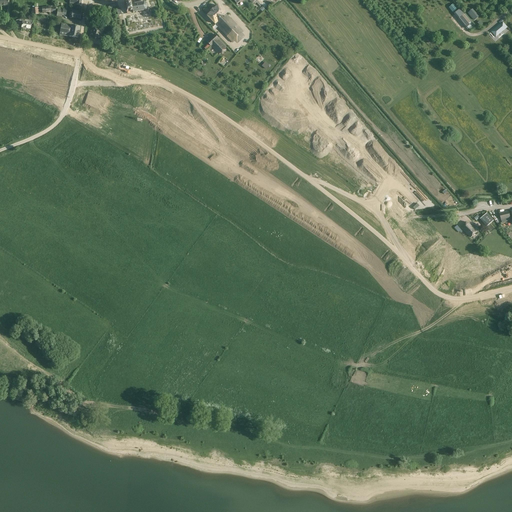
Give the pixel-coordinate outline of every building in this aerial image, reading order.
[(125,1),(126,6),(125,7),(126,11),(127,13),(131,12),(131,11),(132,11),(132,13),(145,11),(147,8),(147,4),(144,2),(134,4),(134,2),(131,2),(130,0),(125,1)] [(208,15),(207,16),(215,24),(216,24),(219,27),(218,27),(232,42),(234,40),(242,33),(243,32),(231,19),(226,14),(218,5),(214,9),(213,9),(212,11),(211,11),(212,12),(208,15)] [(62,10),(57,9),(56,16),(62,17),(62,15),(66,15),(67,9),(63,9),(62,10)] [(468,12),(474,21),(478,18),(472,9),(468,12)] [(71,18),(80,19),(81,12),(72,11),(72,12),(70,12),(69,18),(71,18)] [(458,19),(465,27),(470,22),(464,14),(458,19)] [(22,23),(21,28),(30,29),(31,24),(32,25),(33,22),(31,21),(28,20),(26,20),(25,20),(22,20),(20,20),(16,21),(16,23),(22,23)] [(71,25),(67,25),(61,24),(59,35),(69,37),(69,36),(71,26),(71,25)] [(500,24),(491,32),(496,38),(505,30),(500,24)] [(91,28),(88,42),(99,45),(100,40),(104,41),(106,34),(102,33),(102,32),(103,32),(104,29),(103,29),(103,26),(98,25),(97,27),(92,26),(91,28)] [(80,27),(78,27),(71,26),(69,36),(78,38),(80,27)] [(216,35),(207,42),(209,44),(211,46),(219,54),(227,47),(219,38),(216,35)] [(368,191),(373,197),(382,188),(376,183),(368,191)] [(366,204),(372,209),(381,196),(378,194),(376,196),(373,194),(366,204)] [(509,211),(499,213),(501,220),(510,218),(509,211)] [(487,213),(480,219),(487,227),(494,221),(487,213)] [(461,227),(462,229),(471,238),(477,231),(474,228),(468,223),(466,222),(461,227)]
